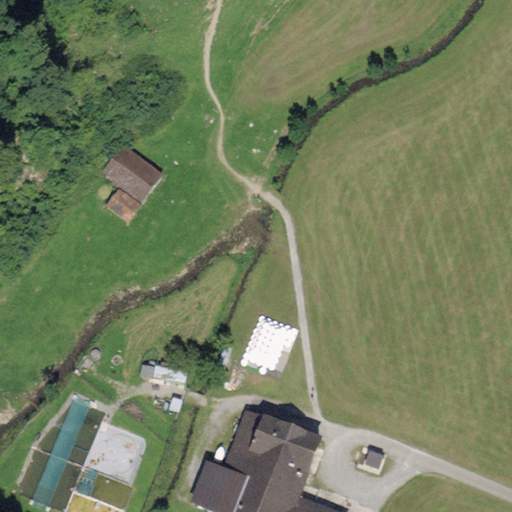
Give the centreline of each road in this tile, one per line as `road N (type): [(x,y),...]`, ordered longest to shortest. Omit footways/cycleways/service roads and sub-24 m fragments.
road 1 (track): [(368,439),(251,404),(233,409),(215,453)]
road 2 (track): [(368,439),(511,499)]
